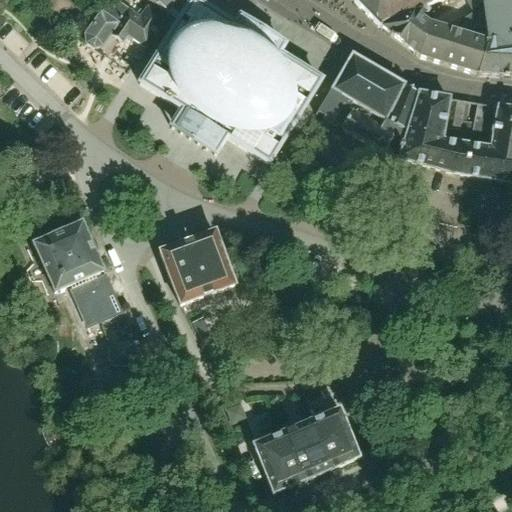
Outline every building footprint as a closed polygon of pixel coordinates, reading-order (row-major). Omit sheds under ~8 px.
[(171,10),(177,0),(144,0),(146,1),(168,15),(171,10)] [(350,0),(353,3),(353,4),(359,11),(360,10),(364,14),(363,15),(368,19),(372,23),(378,30),(379,29),(379,30),(421,12),(449,0),(350,0)] [(511,0),(464,0),(468,10),(485,7),(491,44),(486,45),(434,29),(416,19),(422,16),(421,12),(379,30),(388,37),(388,38),(403,50),(404,50),(417,60),(477,78),(511,80),(511,0)] [(267,167),(320,82),(280,58),(287,47),(238,17),(232,27),(191,2),(181,16),(177,14),(171,10),(168,15),(174,19),(178,22),(138,86),(179,112),(166,132),(216,162),(228,143),(267,167)] [(146,50),(165,20),(148,8),(144,14),(141,12),(137,17),(115,3),(100,13),(84,36),(86,46),(93,51),(94,50),(102,48),(109,37),(122,45),(125,41),(130,43),(131,41),(144,49),(146,50)] [(398,159),(405,135),(400,133),(416,96),(400,87),(350,57),(329,91),(314,116),(315,117),(316,114),(340,128),(339,130),(382,155),(384,153),(398,159)] [(398,159),(398,160),(447,175),(511,185),(511,111),(510,112),(510,110),(507,110),(507,111),(501,110),(501,109),(498,109),(498,110),(476,107),(471,136),(443,131),(446,101),(416,96),(400,133),(405,135),(398,159)] [(81,228),(80,226),(78,227),(61,234),(49,239),(50,239),(32,247),(53,295),(82,283),(84,288),(83,289),(86,295),(84,296),(86,301),(88,300),(99,324),(119,315),(102,274),(101,271),(100,272),(97,264),(86,239),(81,228)] [(217,248),(213,235),(194,241),(178,247),(159,255),(178,309),(233,289),(217,248)] [(71,331),(93,322),(82,294),(60,304),(71,331)] [(108,368),(143,369),(132,344),(109,344),(108,368)] [(357,459),(340,416),(341,416),(339,413),(309,425),(329,473),(359,461),(358,459),(357,459)] [(329,473),(309,425),(281,437),(302,490),(308,487),(306,483),(329,473)] [(302,490),(281,437),(280,437),(252,449),(273,502),(302,490)]
